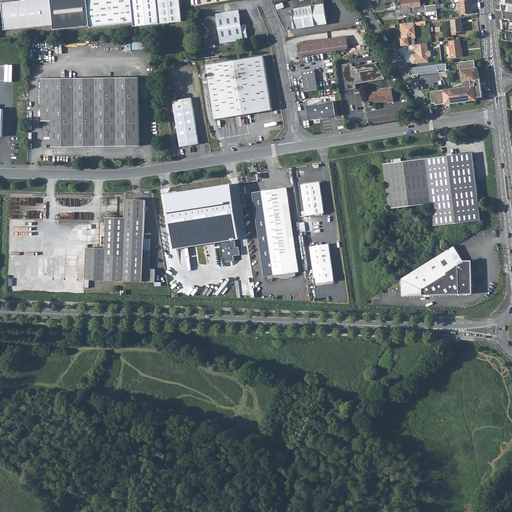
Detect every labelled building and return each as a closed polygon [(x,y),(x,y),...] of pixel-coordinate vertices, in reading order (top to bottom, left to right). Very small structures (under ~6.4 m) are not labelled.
[(28,0),(3,3),(5,30),(54,25),(54,30),(90,26),(91,27),(134,23),(134,26),(183,22),(180,0),(28,0)] [(410,8),(421,7),(420,0),(404,0),(401,0),(403,8),(410,8)] [(471,0),(459,2),(461,14),(472,13),(471,0)] [(325,4),(293,8),(296,29),(328,24),(325,4)] [(415,8),(415,13),(426,12),(426,10),(437,8),(441,8),(440,4),(434,5),(425,6),(425,7),(415,8)] [(240,14),(218,18),(222,43),(234,42),(249,39),(247,24),(242,25),(240,14)] [(461,19),(451,20),(453,32),(463,31),(461,19)] [(410,23),(401,24),(402,32),(403,32),(404,34),(402,35),(403,38),(409,37),(410,45),(413,45),(414,45),(413,39),(414,39),(410,23)] [(345,37),(329,39),(331,51),(347,49),(345,37)] [(331,51),(329,39),(298,44),(300,56),(331,51)] [(462,39),(450,41),(452,56),(452,58),(464,57),(463,50),(462,50),(461,47),(462,47),(462,39)] [(414,45),(413,45),(413,50),(417,50),(417,51),(418,51),(419,54),(412,54),(413,64),(429,62),(428,57),(430,57),(432,55),(431,52),(430,51),(428,51),(427,43),(414,45)] [(216,119),(273,110),(264,56),(208,65),(216,119)] [(475,68),(475,60),(460,62),(462,81),(467,81),(467,87),(449,89),(449,90),(447,90),(446,91),(445,92),(444,92),(444,90),(431,92),(433,104),(436,103),(436,105),(477,99),(477,98),(482,97),(478,68),(475,68)] [(353,62),(343,64),(347,90),(357,88),(357,84),(382,79),(386,78),(385,76),(377,62),(354,66),(353,62)] [(446,69),(446,64),(413,68),(409,68),(413,75),(438,72),(438,71),(446,69)] [(305,83),(302,84),(304,88),(305,87),(306,92),(318,90),(315,69),(303,71),(305,83)] [(62,78),(43,78),(43,121),(53,121),(53,147),(81,146),(141,146),(140,94),(140,77),(62,78)] [(392,89),(385,90),(386,101),(388,101),(388,102),(394,101),(392,89)] [(386,101),(385,90),(369,93),(370,100),(369,101),(368,102),(368,104),(369,106),(370,107),(371,107),(373,106),(374,106),(375,104),(375,103),(386,101)] [(175,100),(182,146),(200,144),(193,97),(175,100)] [(335,103),(310,106),(312,119),(337,115),(335,103)] [(434,225),(480,220),(472,153),(420,160),(425,205),(431,204),(434,225)] [(425,205),(420,160),(384,164),(390,209),(425,205)] [(257,175),(246,177),(247,183),(258,181),(257,175)] [(321,183),(303,185),(307,216),(325,213),(321,183)] [(291,261),(298,260),(287,188),(280,190),(291,261)] [(265,278),(299,273),(298,260),(291,261),(280,190),(253,193),(265,278)] [(206,197),(176,202),(178,214),(213,209),(212,205),(213,205),(212,199),(212,196),(211,195),(206,196),(206,197)] [(127,218),(146,218),(147,200),(128,199),(127,218)] [(107,245),(103,245),(98,245),(89,245),(87,280),(120,281),(155,282),(156,269),(150,269),(150,261),(151,250),(145,250),(145,241),(146,218),(127,218),(109,217),(107,245)] [(201,222),(180,225),(185,257),(206,254),(201,222)] [(484,228),(460,242),(463,246),(464,248),(487,233),(484,228)] [(330,244),(324,245),(311,247),(316,284),(335,281),(333,265),(331,252),(330,244)] [(463,261),(454,246),(401,279),(402,295),(472,295),(471,261),(463,261)] [(185,262),(188,277),(212,274),(210,258),(185,262)] [(27,283),(28,270),(17,270),(17,282),(27,283)] [(195,281),(195,294),(233,296),(233,283),(195,281)]
